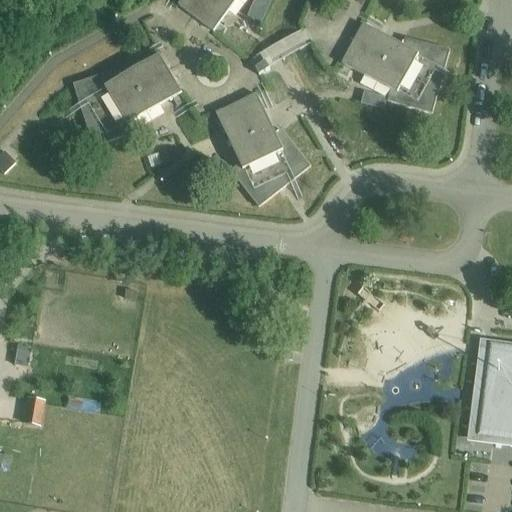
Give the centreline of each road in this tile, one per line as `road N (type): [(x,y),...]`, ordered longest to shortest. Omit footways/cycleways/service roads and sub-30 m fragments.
road 1 (residential): [(326,247),(0,205)]
road 2 (residential): [(295,511),(326,247)]
road 3 (residential): [(472,194),(463,264),(326,247)]
road 4 (residential): [(326,247),(365,184),(472,194)]
road 5 (residential): [(503,31),(472,194)]
